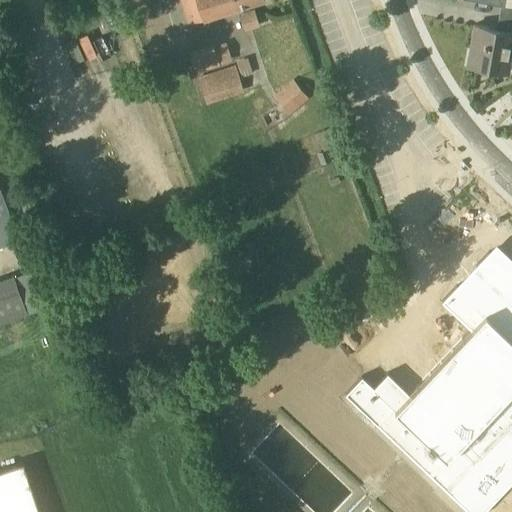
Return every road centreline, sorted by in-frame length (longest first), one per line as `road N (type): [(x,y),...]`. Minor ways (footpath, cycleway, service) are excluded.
road 1 (residential): [(511,179),(455,121),(393,0)]
road 2 (unknown): [(21,0),(87,190)]
